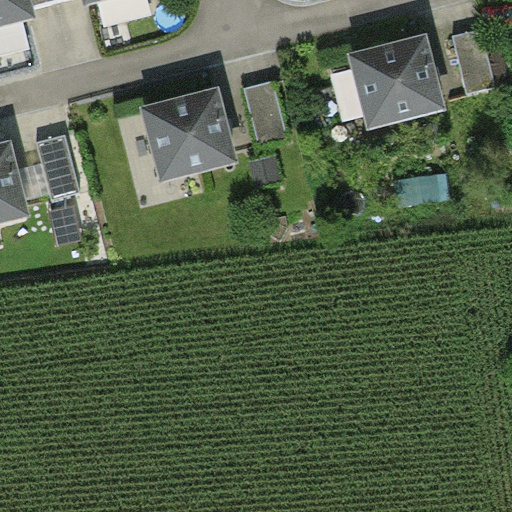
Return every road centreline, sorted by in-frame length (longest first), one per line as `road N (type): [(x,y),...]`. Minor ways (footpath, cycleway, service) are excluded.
road 1 (residential): [(10,100),(247,39)]
road 2 (residential): [(247,39),(402,0)]
